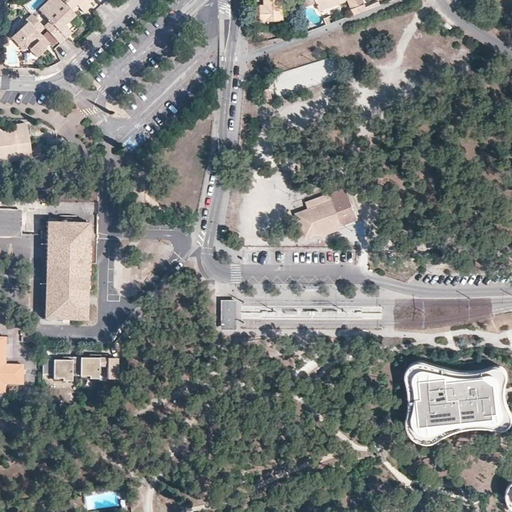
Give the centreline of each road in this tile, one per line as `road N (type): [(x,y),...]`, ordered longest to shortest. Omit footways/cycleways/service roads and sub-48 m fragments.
road 1 (residential): [(236,0),(225,168),(208,249),(213,267),(365,273),(407,287),(511,281)]
road 2 (track): [(436,0),(375,90),(319,97),(309,108),(324,164),(366,205),(363,235)]
road 3 (residential): [(144,0),(52,84),(0,82)]
